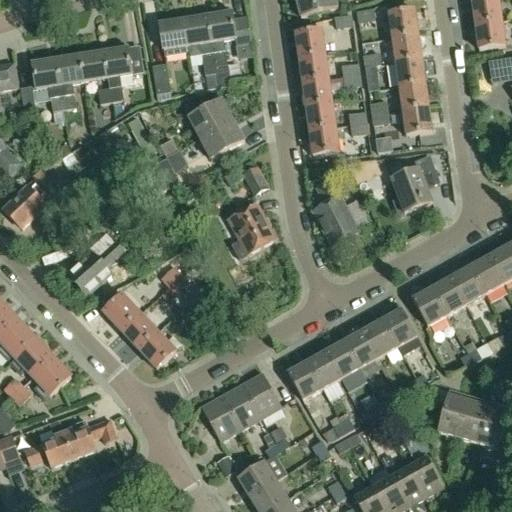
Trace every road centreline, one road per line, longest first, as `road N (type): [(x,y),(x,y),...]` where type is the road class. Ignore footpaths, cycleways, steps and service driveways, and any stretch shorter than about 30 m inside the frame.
road 1 (residential): [(326,307),(295,232),(272,0)]
road 2 (residential): [(473,221),(439,0)]
road 3 (residential): [(143,406),(0,249)]
road 4 (residential): [(143,406),(326,307)]
road 5 (residential): [(326,307),(473,221)]
road 6 (residential): [(174,466),(51,511)]
